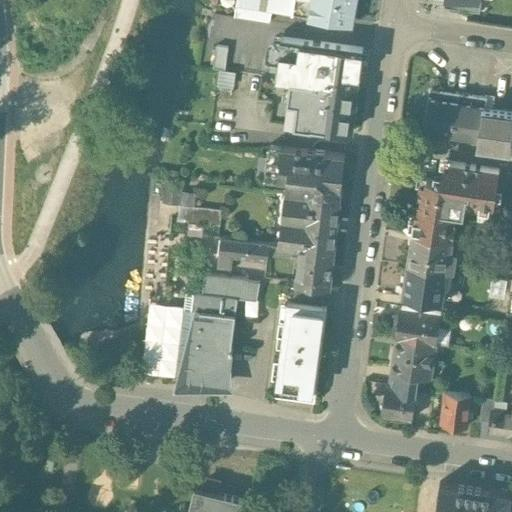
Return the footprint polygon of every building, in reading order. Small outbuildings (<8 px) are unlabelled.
[(294,0),(237,0),(237,3),(293,13),(294,0)] [(353,0),(311,0),(309,16),(349,23),(353,0)] [(444,0),(444,7),(480,12),(481,0),(444,0)] [(215,66),(236,67),(236,13),(216,13),(215,66)] [(362,48),(321,42),(321,43),(282,37),(277,76),(318,83),(357,88),(362,48)] [(277,76),(270,76),(259,75),(257,84),(262,86),(256,118),(292,123),(294,117),(312,122),(313,123),(316,97),(317,97),(318,83),(277,76)] [(357,88),(318,83),(317,97),(316,97),(313,123),(312,122),(311,125),(351,131),(354,110),(353,110),(356,89),(357,89),(357,88)] [(457,92),(427,88),(421,130),(451,134),(455,103),(457,92)] [(485,97),(458,93),(458,92),(457,92),(455,103),(456,103),(456,105),(482,109),(483,107),(485,107),(486,96),(485,96),(485,97)] [(482,109),(456,105),(456,103),(455,103),(451,134),(452,134),(452,133),(478,137),(482,109)] [(511,110),(485,107),(483,107),(482,109),(478,137),(477,143),(487,145),(509,148),(511,130),(511,110)] [(509,148),(487,145),(486,154),(508,157),(509,148)] [(313,150),(282,147),(278,179),(287,180),(286,192),(340,198),(345,155),(316,152),(316,151),(313,150)] [(442,177),(437,180),(426,179),(425,184),(420,183),(412,233),(453,239),(457,211),(464,212),(465,206),(493,210),(499,169),(449,161),(449,167),(443,166),(442,177)] [(340,198),(286,192),(279,244),(301,246),(334,250),(340,198)] [(453,239),(412,233),(407,265),(447,271),(449,251),(451,252),(453,239)] [(147,235),(146,285),(163,285),(164,236),(147,235)] [(270,243),(221,237),(218,267),(231,268),(233,257),(268,261),(268,256),(270,243)] [(279,244),(270,243),(268,256),(290,258),(294,255),(300,255),(301,246),(279,244)] [(334,250),(301,246),(300,255),(296,281),(330,285),(334,250)] [(447,271),(407,265),(402,296),(442,302),(447,271)] [(248,279),(205,274),(203,293),(199,293),(199,294),(195,293),(193,310),(184,309),(184,310),(176,376),(189,377),(189,379),(227,383),(231,352),(232,352),(233,347),(231,347),(236,314),(235,314),(237,296),(255,298),(257,281),(248,280),(248,279)] [(326,306),(288,301),(276,385),(298,388),(315,390),(321,346),(326,306)] [(441,312),(400,306),(397,322),(394,322),(393,334),(395,334),(395,337),(396,337),(437,342),(441,312)] [(437,342),(396,337),(391,372),(400,373),(418,376),(431,378),(437,342)] [(399,384),(386,382),(382,414),(412,418),(418,376),(400,373),(399,384)] [(471,394),(446,391),(442,422),(467,426),(471,394)] [(496,399),(483,397),(480,420),(492,422),(493,411),(494,411),(496,399)] [(511,413),(494,411),(493,411),(492,422),(491,429),(511,432),(511,413)] [(509,511),(511,492),(440,482),(436,511),(509,511)] [(244,511),(248,499),(215,490),(217,485),(207,483),(205,488),(195,485),(187,511),(244,511)]
